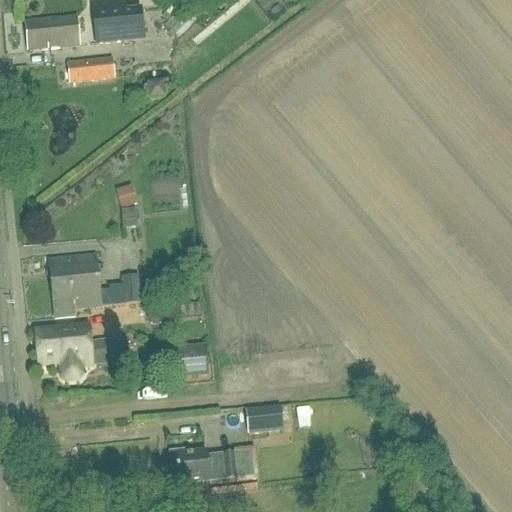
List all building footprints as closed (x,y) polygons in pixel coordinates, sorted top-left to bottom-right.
[(94,49),(142,44),(139,13),(124,15),(123,4),(91,7),(94,49)] [(26,55),(79,50),(76,20),(23,25),(26,55)] [(68,87),(112,82),(110,62),(66,67),(68,87)] [(114,195),(120,213),(136,208),(131,190),(114,195)] [(122,232),(135,231),(133,214),(121,216),(122,232)] [(72,313),(100,310),(95,258),(47,263),(54,325),(73,323),(72,313)] [(122,308),(140,308),(138,279),(120,280),(122,308)] [(108,294),(99,295),(100,310),(122,308),(120,289),(108,290),(108,294)] [(34,333),(35,353),(37,369),(58,367),(59,381),(64,384),(75,383),(78,379),(77,370),(89,369),(89,368),(125,365),(123,343),(87,346),(85,329),(34,333)] [(190,354),(176,355),(177,371),(178,383),(206,380),(203,352),(190,354)] [(279,435),(277,411),(245,414),(247,438),(279,435)] [(175,455),(168,456),(170,473),(173,473),(175,488),(181,487),(207,485),(206,480),(222,478),(223,483),(236,481),(234,457),(233,458),(221,459),(221,466),(205,467),(204,461),(204,457),(186,458),(186,455),(175,455)]
